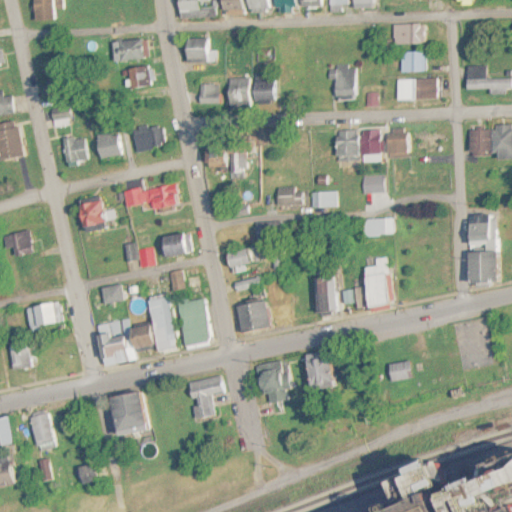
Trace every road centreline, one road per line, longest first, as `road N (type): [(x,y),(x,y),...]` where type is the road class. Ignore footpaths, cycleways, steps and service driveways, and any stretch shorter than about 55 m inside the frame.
road 1 (residential): [(511,294),(0,405)]
road 2 (residential): [(511,13),(16,35)]
road 3 (residential): [(118,475),(10,0)]
road 4 (residential): [(249,433),(163,0)]
road 5 (residential): [(184,130),(511,111)]
road 6 (residential): [(464,304),(451,17)]
road 7 (residential): [(204,229),(382,213),(434,196),(459,200)]
road 8 (residential): [(0,307),(211,260)]
road 9 (residential): [(0,206),(191,161)]
